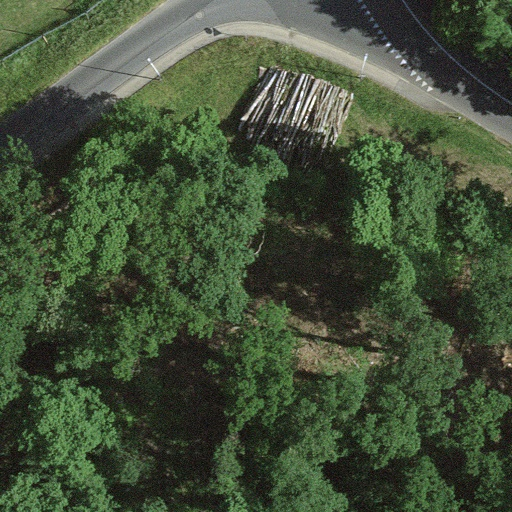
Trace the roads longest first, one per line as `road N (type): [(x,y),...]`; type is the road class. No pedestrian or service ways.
road 1 (tertiary): [(0,154),(238,0)]
road 2 (tertiary): [(511,104),(437,44),(400,0)]
